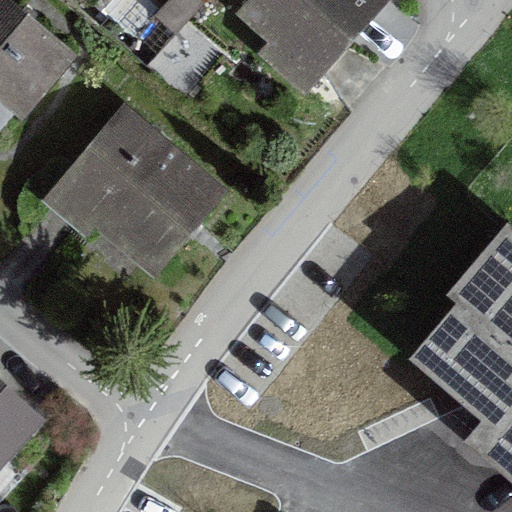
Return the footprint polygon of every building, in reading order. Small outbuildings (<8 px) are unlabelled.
[(372,7),(364,0),(258,0),(247,13),(314,72),(372,7)] [(0,2),(0,100),(16,114),(64,57),(0,2)] [(121,117),(59,190),(150,269),(213,196),(121,117)] [(511,242),(504,236),(410,357),(492,420),(477,439),(511,466),(511,242)] [(0,453),(28,421),(0,396),(0,453)]
